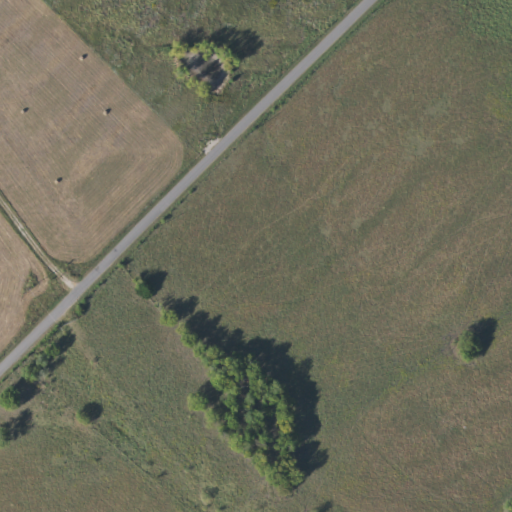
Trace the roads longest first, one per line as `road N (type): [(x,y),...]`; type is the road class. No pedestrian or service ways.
road 1 (residential): [(362,0),(0,364)]
road 2 (residential): [(58,305),(218,511)]
